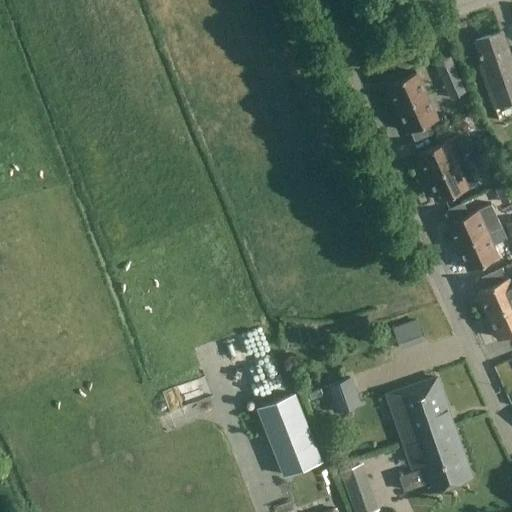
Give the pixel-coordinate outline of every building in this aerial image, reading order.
[(479,63),(488,91),(494,109),(511,103),(511,62),(502,31),(475,40),(482,62),(479,63)] [(435,64),(445,87),(460,80),(451,57),(435,64)] [(387,84),(398,108),(426,96),(416,72),(387,84)] [(465,92),(460,80),(445,87),(450,99),(465,92)] [(398,108),(408,132),(437,119),(426,96),(398,108)] [(409,136),(395,137),(396,158),(410,157),(409,136)] [(465,160),(455,137),(417,153),(428,177),(465,160)] [(475,155),(475,156),(480,167),(496,161),(491,149),(475,155)] [(438,201),(467,188),(475,183),(465,160),(428,177),(438,201)] [(503,169),(492,174),(498,187),(509,182),(503,169)] [(509,182),(498,187),(505,202),(511,198),(511,188),(509,182)] [(491,203),(476,210),(448,222),(458,246),(487,233),(501,227),(491,203)] [(497,257),(487,233),(458,246),(468,269),(497,257)] [(478,291),(488,315),(511,304),(511,285),(510,286),(506,278),(478,291)] [(511,304),(488,315),(499,338),(511,331),(511,304)] [(398,354),(424,345),(416,324),(390,333),(398,354)] [(269,373),(265,347),(230,353),(234,379),(269,373)] [(349,377),(329,385),(338,411),(359,404),(349,377)] [(389,394),(406,444),(453,427),(436,378),(389,394)] [(192,381),(194,396),(205,395),(203,379),(192,381)] [(159,395),(165,410),(191,400),(185,385),(159,395)] [(257,408),(283,475),(321,460),(294,393),(257,408)] [(433,489),(470,476),(453,427),(406,444),(414,465),(423,462),(433,489)] [(368,490),(359,464),(341,470),(350,497),(368,490)] [(404,490),(426,482),(421,467),(399,475),(404,490)]
